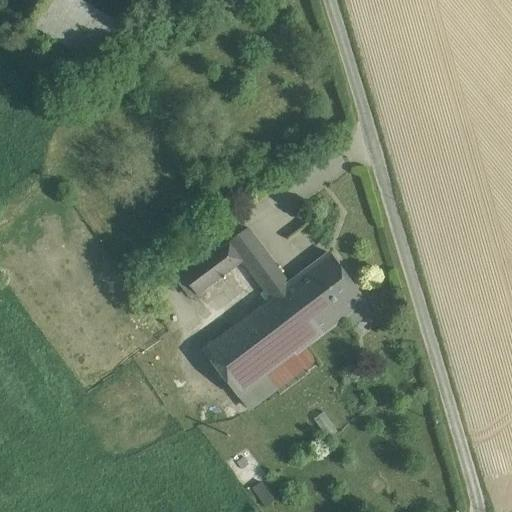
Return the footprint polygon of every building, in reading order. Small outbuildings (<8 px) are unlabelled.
[(124,31),(72,0),(46,0),(34,25),(103,65),(124,31)] [(290,286),(248,230),(185,277),(198,295),(243,261),(272,300),(289,287),(290,286)] [(290,286),(289,287),(324,332),(347,314),(366,300),(331,255),(290,286)] [(324,332),(289,287),(272,300),(204,351),(239,397),(267,375),(310,343),(324,332)] [(366,300),(347,314),(357,327),(375,313),(366,300)] [(323,360),(310,343),(267,375),(280,393),(323,360)] [(253,415),(280,393),(267,375),(239,397),(253,415)] [(324,413),(313,420),(327,439),(337,432),(324,413)] [(274,502),(262,483),(252,489),(264,509),(274,502)]
